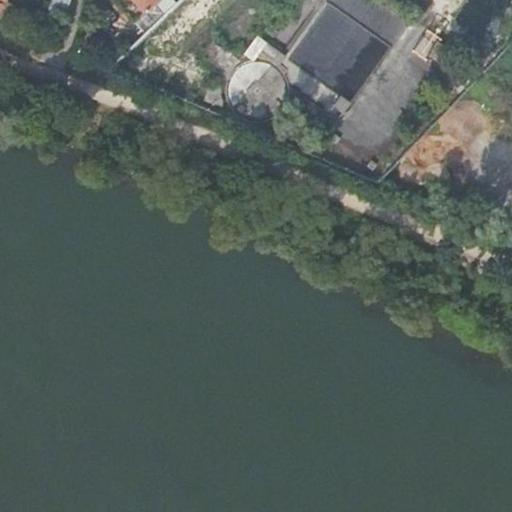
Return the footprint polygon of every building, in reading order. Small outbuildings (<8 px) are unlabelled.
[(0,0),(0,14),(14,20),(20,4),(16,3),(17,0),(0,0)] [(54,0),(51,9),(67,15),(73,0),(54,0)] [(141,14),(151,26),(176,2),(174,0),(115,0),(134,20),(141,14)] [(134,20),(145,32),(151,26),(141,14),(134,20)] [(336,59),(348,37),(329,27),(332,21),(319,14),(292,61),(340,88),(352,68),(336,59)] [(182,152),(172,148),(170,153),(180,157),(182,152)] [(192,156),(202,161),(198,153),(194,151),(192,156)] [(200,166),(202,161),(192,156),(189,161),(200,166)]
